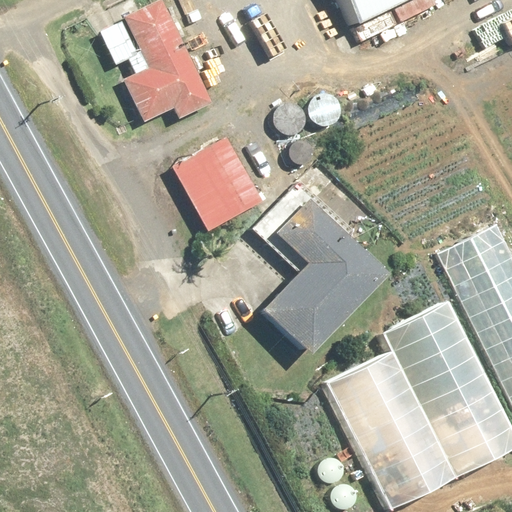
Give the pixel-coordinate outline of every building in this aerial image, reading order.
[(132,52),(120,57),(128,74),(114,80),(134,122),(164,109),(169,119),(201,103),(151,0),(150,0),(137,7),(115,17),(132,52)] [(329,0),(342,26),(393,0),(329,0)] [(315,126),(318,127),(328,126),(329,126),(332,124),(334,122),(336,120),(337,118),(338,115),(339,112),(339,109),(338,107),(337,104),(336,101),(334,99),(332,97),(329,96),(326,95),(323,94),(321,94),(318,95),(315,96),(313,97),(310,99),(309,101),(307,104),(306,107),(306,109),(306,112),(306,115),(307,118),(309,120),(311,123),(313,124),(315,126)] [(302,133),(295,105),(268,112),(274,139),(302,133)] [(163,168),(197,231),(254,201),(251,195),(264,188),(263,185),(280,175),(243,107),(217,121),(226,138),(221,141),(219,138),(163,168)] [(299,186),(296,183),(292,181),(284,182),(279,189),(280,197),(287,202),(290,202),(291,200),(293,202),(296,202),(300,194),(299,186)] [(333,239),(293,202),(291,200),(290,202),(259,234),(290,264),(245,311),(292,355),(376,268),(339,233),(333,239)] [(511,455),(511,266),(490,224),(431,255),(439,270),(402,289),(416,316),(357,345),(365,361),(319,384),(379,503),(424,481),(432,496),(511,455)]
